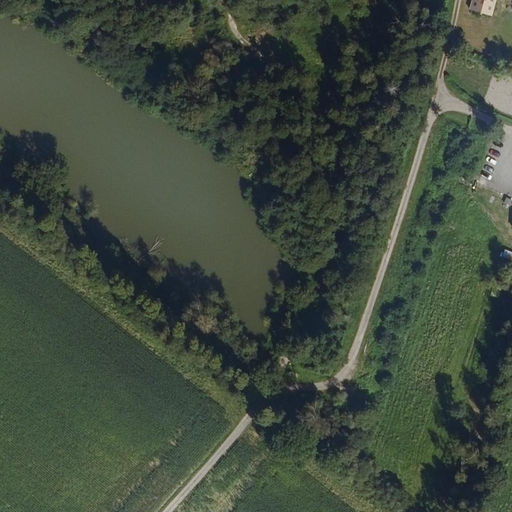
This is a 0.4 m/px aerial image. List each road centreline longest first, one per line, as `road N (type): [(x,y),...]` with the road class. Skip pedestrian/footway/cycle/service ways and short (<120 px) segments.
road 1 (unclassified): [(167,511),(265,399),(335,381),(349,365),(435,99)]
road 2 (unknown): [(272,394),(322,264),(335,154),(326,130),(232,35),(213,0)]
